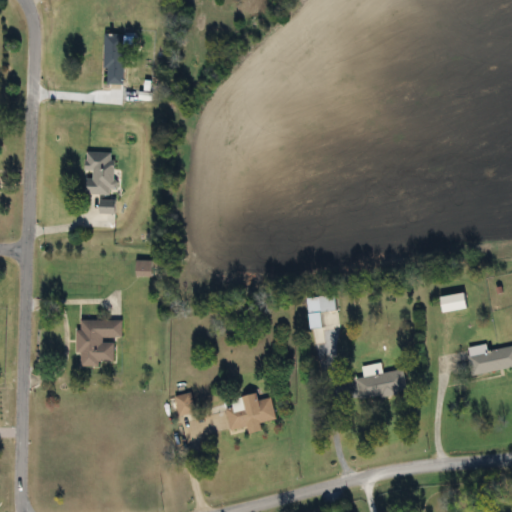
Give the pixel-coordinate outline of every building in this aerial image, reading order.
[(120,33),(120,83),(100,83),(100,33),(120,33)] [(109,152),(109,194),(82,194),(82,152),(109,152)] [(313,296),(331,293),(334,310),(317,313),(313,296)] [(118,319),(118,338),(111,338),(111,364),(74,364),(74,319),(118,319)] [(511,366),(468,375),(463,348),(483,344),(484,350),(511,345),(511,366)] [(331,402),(328,380),(400,370),(403,392),(331,402)] [(267,396),(272,420),(226,429),(221,408),(240,405),(238,395),(253,391),(255,399),(267,396)] [(175,416),(170,396),(187,392),(192,412),(175,416)]
